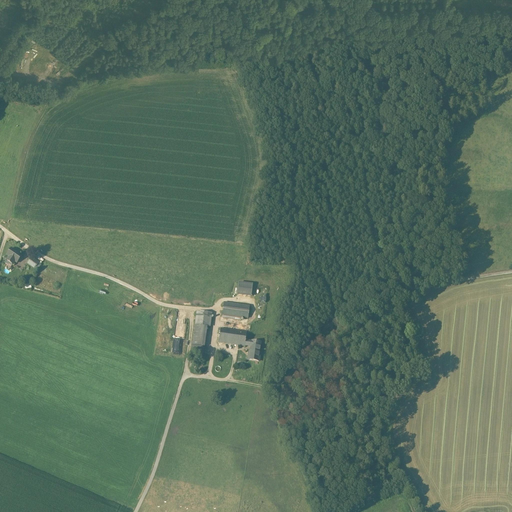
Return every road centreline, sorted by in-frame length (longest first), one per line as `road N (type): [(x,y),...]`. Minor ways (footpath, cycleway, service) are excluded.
road 1 (track): [(511,271),(461,279),(399,312),(330,327),(287,385),(222,380)]
road 2 (track): [(158,0),(57,85),(0,75)]
road 3 (track): [(57,85),(24,149),(0,256)]
road 4 (track): [(156,302),(126,283),(38,255),(0,226)]
